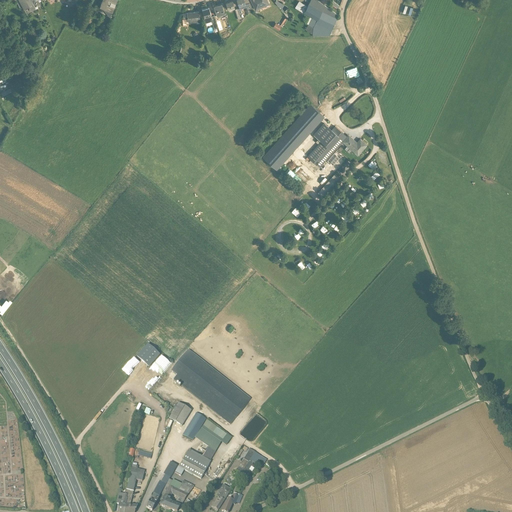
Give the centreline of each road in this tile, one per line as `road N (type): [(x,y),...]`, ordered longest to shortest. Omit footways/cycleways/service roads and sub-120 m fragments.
road 1 (track): [(484,394),(380,115)]
road 2 (track): [(250,511),(484,394)]
road 3 (trunk): [(85,511),(0,347)]
road 4 (trunk): [(0,364),(75,511)]
road 5 (track): [(75,442),(0,318)]
road 6 (unclassified): [(380,115),(342,24),(346,0)]
